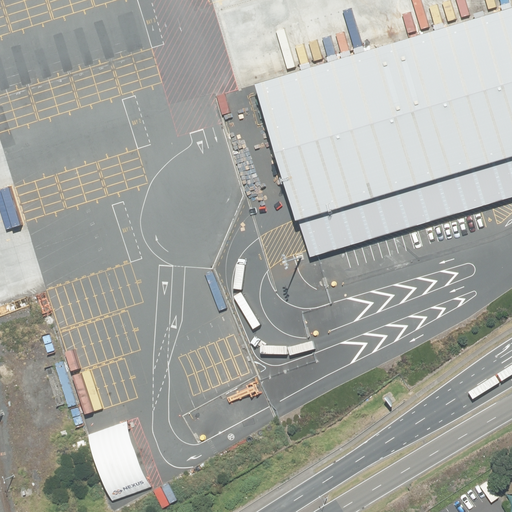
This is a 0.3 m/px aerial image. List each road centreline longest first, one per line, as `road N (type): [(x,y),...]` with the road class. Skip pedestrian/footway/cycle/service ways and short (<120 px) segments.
road 1 (primary): [(276,511),(511,362)]
road 2 (primary): [(511,414),(344,511)]
